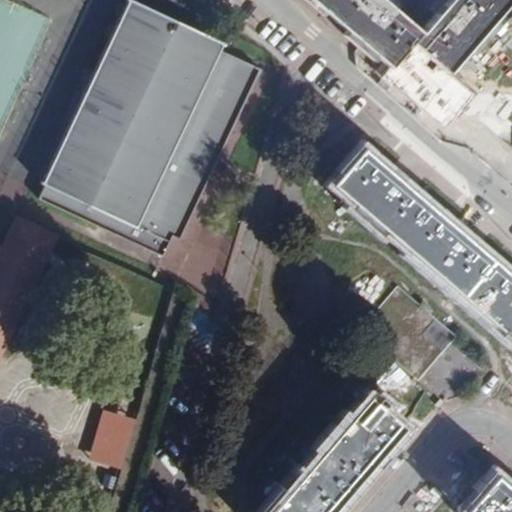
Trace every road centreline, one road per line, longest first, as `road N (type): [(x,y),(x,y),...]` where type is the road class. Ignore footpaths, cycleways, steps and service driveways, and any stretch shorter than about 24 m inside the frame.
road 1 (residential): [(511,206),(274,0)]
road 2 (residential): [(375,511),(444,435),(463,425),(484,427),(511,449)]
